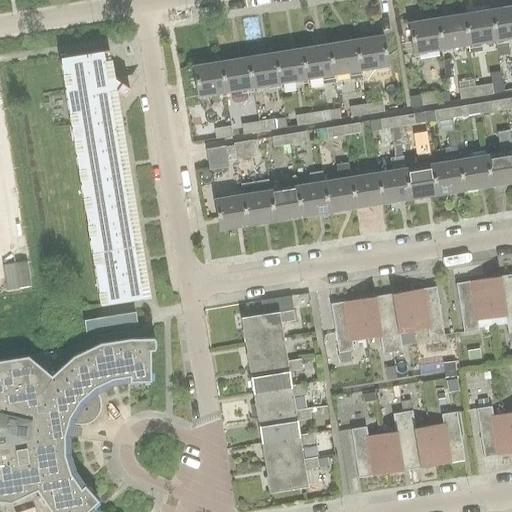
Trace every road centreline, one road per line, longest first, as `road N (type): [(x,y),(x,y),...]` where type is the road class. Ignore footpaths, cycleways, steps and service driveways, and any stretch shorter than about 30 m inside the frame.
road 1 (residential): [(511,237),(188,288)]
road 2 (residential): [(141,3),(188,288)]
road 3 (residential): [(188,288),(223,511)]
road 4 (unknown): [(213,439),(150,425),(130,430),(125,452),(168,485),(219,484)]
road 5 (residential): [(141,3),(0,25)]
